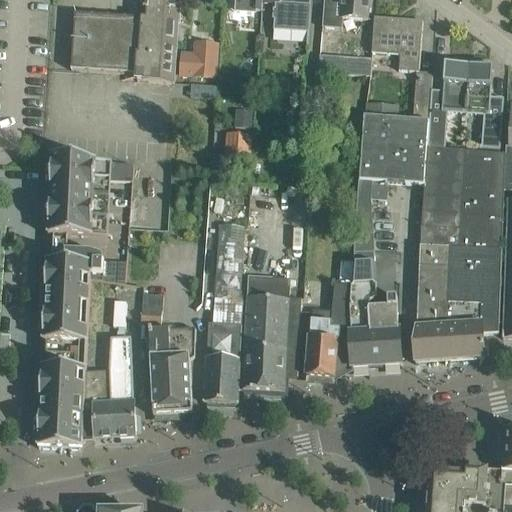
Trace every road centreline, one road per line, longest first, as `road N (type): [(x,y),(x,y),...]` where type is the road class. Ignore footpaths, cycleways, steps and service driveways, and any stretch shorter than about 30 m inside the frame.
road 1 (tertiary): [(371,430),(7,500)]
road 2 (residential): [(7,500),(23,220)]
road 3 (tertiary): [(371,430),(511,399)]
